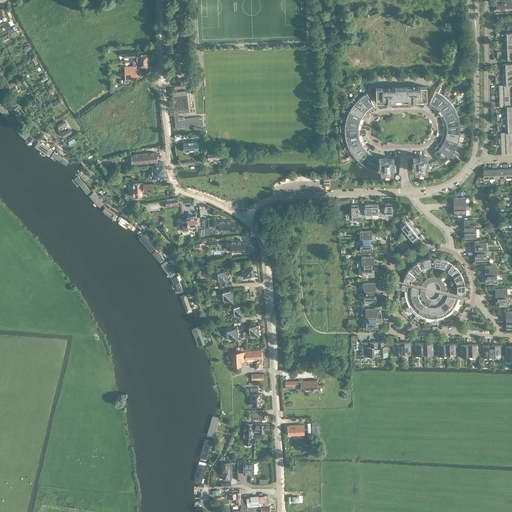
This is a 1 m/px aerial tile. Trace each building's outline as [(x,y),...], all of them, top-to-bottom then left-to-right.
[(140,73),(140,66),(149,66),(149,65),(149,63),(148,63),(148,60),(139,60),(137,60),(132,60),(133,66),(126,67),(124,67),(125,80),(132,80),(132,77),(134,77),(140,77),(140,73)] [(408,87),(401,87),(401,100),(407,100),(407,101),(412,101),(412,105),(417,105),(416,101),(421,101),(421,99),(427,99),(426,86),(420,86),(420,87),(417,87),(414,87),(413,87),(411,87),(410,87),(408,87)] [(437,86),(430,103),(435,106),(443,95),(439,92),(438,92),(440,87),(437,86)] [(385,87),(376,88),(376,101),(382,101),(382,102),(387,102),(387,106),(391,106),(391,101),(395,101),(395,100),(401,100),(401,87),(394,87),(394,88),(392,88),(391,88),(389,88),(388,88),(385,88),(385,87)] [(373,104),(367,93),(365,89),(362,90),(364,94),(363,95),(360,97),(359,98),(368,108),(373,104)] [(172,92),(173,97),(171,97),(171,104),(173,104),(176,128),(203,125),(202,116),(182,118),(182,117),(178,117),(177,113),(189,112),(187,90),(172,92)] [(443,95),(435,106),(439,110),(450,101),(449,101),(452,99),(447,94),(448,93),(446,91),(443,95)] [(350,101),(354,104),(353,104),(364,112),(368,108),(359,98),(360,97),(357,94),(354,96),(350,101)] [(450,101),(439,110),(443,114),(455,108),(452,104),(451,103),(455,100),(453,98),(452,99),(449,101),(450,101)] [(354,104),(350,101),(348,103),(346,107),(350,110),(349,111),(349,112),(361,117),(364,112),(353,104),(354,104)] [(0,103),(0,110),(6,117),(9,114),(0,103)] [(455,108),(443,114),(443,115),(445,120),(458,116),(457,112),(456,111),(460,108),(459,106),(455,108)] [(349,112),(349,111),(345,109),(343,112),(348,114),(347,116),(346,120),(359,123),(361,117),(349,112)] [(10,115),(6,118),(16,130),(20,126),(10,115)] [(458,116),(445,120),(446,126),(460,125),(459,120),(459,119),(463,117),(462,115),(458,116)] [(345,124),(345,128),(345,129),(358,129),(359,123),(346,120),(341,119),(341,122),(345,123),(345,124)] [(59,129),(67,124),(65,120),(57,125),(59,129)] [(446,126),(446,132),(460,134),(460,133),(460,129),(460,128),(465,127),(464,124),(460,125),(446,126)] [(34,139),(22,128),(18,132),(28,141),(30,141),(31,142),(34,139)] [(64,137),(72,132),(70,128),(62,133),(64,137)] [(345,137),(359,135),(358,129),(345,129),(345,128),(340,128),(340,131),(345,131),(345,133),(345,137)] [(446,132),(445,138),(458,142),(459,138),(459,136),(464,137),(464,134),(460,133),(460,134),(446,132)] [(359,135),(345,137),(341,138),(341,141),(346,140),(346,142),(348,146),(360,141),(359,135)] [(445,138),(443,143),(454,150),(456,146),(457,145),(461,146),(462,144),(458,142),(445,138)] [(188,140),(183,141),(184,150),(188,150),(189,151),(198,150),(198,141),(188,142),(188,140)] [(38,141),(34,146),(45,154),(46,153),(48,153),(50,153),(52,151),(38,141)] [(360,141),(348,146),(344,147),(345,150),(349,148),(350,150),(352,153),(363,146),(360,141)] [(443,143),(439,148),(449,157),(452,154),(453,153),(457,155),(458,152),(454,150),(443,143)] [(355,157),(356,159),(358,160),(367,150),(363,146),(352,153),(348,156),(350,158),(354,156),(355,157)] [(435,153),(439,159),(442,163),(446,160),(449,157),(439,148),(437,146),(435,148),(438,151),(435,153)] [(367,150),(358,160),(360,162),(361,163),(363,164),(365,166),(368,161),(371,155),(369,154),(370,152),(371,150),(369,148),(367,150)] [(220,151),(208,152),(209,159),(215,159),(215,161),(216,162),(219,161),(220,160),(220,158),(221,158),(220,151)] [(54,152),(52,156),(66,166),(69,162),(54,152)] [(157,161),(156,152),(132,155),(131,155),(132,164),(133,164),(154,162),(155,166),(158,165),(157,161)] [(418,164),(414,164),(414,170),(422,170),(422,171),(427,171),(428,171),(428,169),(428,166),(429,166),(430,165),(430,164),(429,164),(428,164),(428,163),(428,157),(423,157),(422,157),(423,159),(418,159),(418,158),(418,159),(418,164)] [(379,166),(378,165),(378,166),(378,167),(379,168),(380,168),(380,171),(380,172),(385,172),(386,172),(386,171),(393,171),(393,167),(393,166),(393,165),(389,165),(389,160),(389,158),(388,158),(388,160),(384,160),(384,159),(379,159),(379,165),(379,166)] [(439,159),(433,162),(435,167),(437,166),(442,163),(439,159)] [(165,178),(164,169),(163,169),(163,165),(158,165),(155,166),(151,166),(152,173),(149,174),(148,175),(148,178),(149,179),(150,179),(152,179),(155,179),(165,178)] [(78,176),(75,179),(87,194),(90,191),(82,181),(82,180),(81,180),(78,176)] [(134,196),(142,196),(142,190),(144,190),(144,191),(155,190),(154,183),(143,183),(143,184),(142,184),(142,183),(133,183),(133,184),(134,196)] [(93,192),(89,196),(95,202),(97,202),(98,203),(98,205),(100,207),(103,204),(93,192)] [(453,198),(454,203),(454,206),(466,206),(465,197),(453,198)] [(371,204),(372,217),(382,217),(382,209),(379,209),(379,208),(378,208),(378,203),(371,204)] [(385,207),(384,208),(384,209),(382,209),(382,217),(392,216),(392,203),(385,203),(385,207)] [(358,204),(351,204),(352,221),(357,221),(357,222),(362,222),(362,217),(362,209),(359,209),(358,208),(358,204)] [(371,204),(365,204),(365,208),(364,208),(364,209),(362,209),(362,217),(372,217),(371,204)] [(466,206),(454,206),(454,210),(454,215),(466,215),(466,210),(469,209),(469,206),(466,206)] [(105,208),(104,207),(102,210),(103,211),(105,213),(108,216),(108,215),(111,217),(112,217),(113,216),(114,215),(113,214),(108,210),(109,209),(105,207),(105,208)] [(201,226),(200,217),(196,218),(196,217),(191,218),(190,217),(187,217),(187,218),(186,218),(186,221),(182,222),(183,230),(183,231),(198,230),(197,226),(201,226)] [(121,218),(119,221),(133,231),(135,228),(121,218)] [(219,230),(235,230),(236,224),(231,224),(231,221),(214,220),(214,227),(219,227),(219,230)] [(401,232),(403,235),(415,226),(411,221),(408,224),(405,220),(400,224),(404,229),(401,232)] [(464,220),(464,226),(464,229),(476,229),(476,220),(464,220)] [(415,226),(403,235),(406,238),(409,236),(413,241),(416,239),(419,237),(416,233),(418,231),(415,226)] [(476,229),(464,229),(464,238),(476,237),(476,229)] [(358,240),(376,240),(376,236),(372,236),(371,230),(360,230),(360,237),(362,237),(362,240),(358,240)] [(144,234),(139,238),(142,242),(144,240),(146,243),(146,246),(148,248),(149,247),(152,250),(155,247),(144,234)] [(226,240),(226,248),(231,249),(230,251),(245,251),(245,243),(242,243),(242,241),(226,240)] [(376,240),(358,240),(358,244),(356,244),(356,250),(372,250),(372,244),(376,244),(376,240)] [(474,243),(474,249),(474,252),(486,251),(486,243),(474,243)] [(155,250),(152,253),(160,262),(163,260),(161,256),(159,253),(158,254),(155,250)] [(486,251),(474,252),(475,260),(487,260),(487,255),(490,255),(490,251),(486,251)] [(364,263),(364,266),(378,266),(377,262),(374,262),(373,256),(361,256),(362,263),(364,263)] [(435,257),(428,258),(430,265),(434,265),(439,266),(441,258),(435,257)] [(422,259),(417,262),(421,269),(425,267),(430,265),(428,258),(422,259)] [(441,258),(439,266),(443,267),(447,270),(452,263),(447,260),(441,258)] [(166,261),(161,264),(170,277),(175,273),(166,261)] [(412,266),(408,270),(414,275),(417,271),(421,269),(417,262),(412,266)] [(447,270),(446,271),(448,273),(449,275),(452,278),(454,276),(460,272),(457,267),(452,263),(447,270)] [(484,266),(485,271),(485,274),(497,274),(496,265),(484,266)] [(378,266),(364,266),(364,270),(362,270),(362,276),(374,276),(374,270),(378,270),(378,266)] [(243,270),(242,271),(242,274),(243,275),(243,277),(253,277),(252,267),(243,267),(243,270)] [(228,270),(218,271),(218,274),(217,275),(217,278),(218,279),(218,281),(228,280),(228,270)] [(405,275),(403,281),(410,283),(412,279),(414,275),(408,270),(405,275)] [(460,272),(454,276),(456,281),(457,285),(465,284),(463,278),(460,272)] [(497,274),(485,274),(485,283),(497,283),(497,274)] [(177,276),(171,279),(174,284),(175,283),(180,293),(184,291),(179,281),(177,276)] [(365,289),(366,292),(380,292),(379,288),(376,288),(375,282),(363,282),(364,289),(365,289)] [(457,290),(456,295),(464,296),(465,290),(465,284),(457,285),(457,290)] [(418,289),(402,285),(401,290),(405,290),(405,291),(405,296),(405,297),(418,295),(418,289)] [(495,288),(495,294),(495,297),(507,297),(507,288),(495,288)] [(232,290),(222,291),(223,293),(222,294),(222,297),(223,298),(223,301),(233,300),(232,290)] [(366,292),(366,296),(364,296),(364,302),(376,302),(376,296),(380,296),(380,292),(366,292)] [(185,294),(180,296),(186,312),(191,311),(185,294)] [(405,296),(401,297),(403,302),(406,301),(406,302),(409,307),(420,300),(418,295),(405,297),(405,296)] [(447,296),(444,301),(455,309),(458,304),(458,303),(461,305),(463,300),(447,296)] [(507,297),(495,297),(495,306),(507,305),(507,297)] [(409,307),(405,309),(409,313),(412,311),(416,315),(424,304),(420,300),(409,307)] [(444,301),(440,305),(447,316),(451,313),(452,312),(455,315),(458,311),(455,309),(444,301)] [(416,315),(414,318),(418,320),(420,317),(421,317),(426,319),(429,307),(424,304),(416,315)] [(234,308),(233,309),(233,312),(234,313),(234,316),(244,315),(243,305),(233,306),(234,308)] [(440,305),(435,307),(437,320),(442,318),(443,318),(444,321),(449,319),(447,316),(440,305)] [(429,307),(426,319),(431,320),(432,320),(432,324),(437,323),(437,320),(435,307),(429,307)] [(365,308),(361,308),(362,315),(366,315),(366,318),(381,318),(381,314),(377,314),(377,311),(377,310),(376,309),(375,309),(374,310),(374,311),(373,311),(373,308),(365,308)] [(366,322),(363,322),(363,328),(366,328),(373,328),(373,325),(374,325),(375,326),(376,327),(377,326),(378,326),(378,325),(378,322),(382,322),(381,318),(366,318),(366,322)] [(259,325),(249,325),(250,335),(252,335),(253,336),(256,336),(257,335),(260,335),(259,325)] [(199,328),(193,330),(199,346),(205,344),(199,328)] [(237,328),(227,329),(228,331),(227,332),(227,335),(228,336),(228,339),(238,338),(237,328)] [(366,348),(362,348),(363,356),(367,356),(374,356),(374,354),(377,353),(377,344),(377,341),(372,342),(372,344),(370,344),(370,342),(366,342),(366,348)] [(382,341),(377,341),(377,344),(377,353),(377,354),(381,354),(381,355),(388,355),(387,350),(390,350),(390,347),(387,347),(387,345),(384,345),(384,343),(382,343),(382,341)] [(392,344),(391,344),(391,350),(393,350),(393,354),(402,354),(401,342),(392,342),(392,344)] [(410,342),(401,342),(402,354),(410,354),(410,342)] [(432,342),(424,343),(424,355),(433,354),(432,342)] [(424,355),(424,343),(415,343),(415,355),(424,355)] [(447,355),(446,343),(437,344),(438,356),(447,355)] [(455,343),(446,343),(447,355),(455,355),(455,343)] [(469,344),(460,344),(460,356),(469,356),(469,344)] [(477,344),(469,344),(469,356),(478,356),(477,344)] [(500,344),(491,345),(492,357),(500,356),(500,344)] [(492,357),(491,345),(483,345),(483,357),(492,357)] [(232,350),(227,350),(228,360),(232,360),(232,366),(241,365),(241,361),(245,361),(245,363),(255,363),(255,369),(262,368),(262,359),(261,350),(245,351),(245,347),(236,347),(236,350),(232,350)] [(300,386),(300,380),(285,381),(285,386),(286,386),(286,389),(293,388),(293,386),(300,386)] [(300,386),(300,387),(301,390),(318,390),(318,380),(300,380),(300,386)] [(252,406),(261,405),(261,393),(258,393),(258,388),(250,388),(250,394),(252,394),(252,406)] [(218,418),(213,416),(207,434),(213,436),(218,418)] [(250,424),(248,424),(248,425),(246,425),(246,427),(245,427),(245,430),(246,430),(245,443),(246,443),(251,443),(251,444),(251,443),(255,443),(255,438),(254,438),(255,435),(254,435),(254,432),(251,432),(252,425),(250,425),(250,424)] [(304,424),(288,425),(288,435),(304,434),(304,424)] [(210,444),(206,443),(202,459),(205,460),(210,444)] [(231,474),(231,462),(221,462),(221,467),(221,474),(225,474),(225,479),(231,479),(231,474)] [(253,474),(253,462),(243,462),(243,474),(253,474)] [(205,466),(198,465),(197,471),(198,473),(197,475),(195,476),(195,480),(196,482),(197,482),(198,482),(201,483),(205,466)] [(234,493),(229,493),(230,498),(230,500),(234,500),(234,504),(241,503),(242,507),(247,506),(247,508),(254,507),(265,506),(265,505),(269,505),(268,495),(263,495),(263,496),(258,496),(258,495),(250,496),(250,497),(246,497),(246,498),(241,499),(240,490),(233,490),(234,493)]
